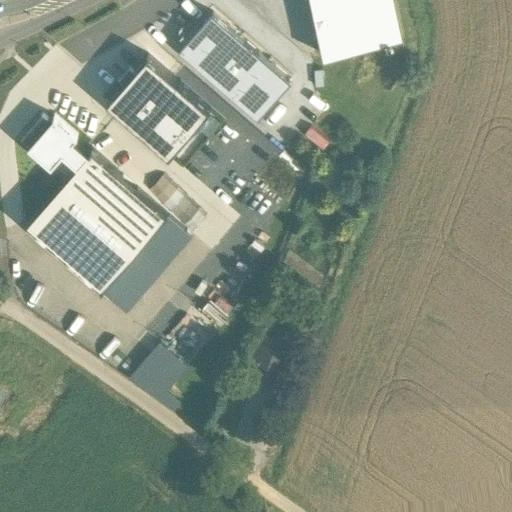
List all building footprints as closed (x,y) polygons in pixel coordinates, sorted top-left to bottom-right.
[(393,0),(310,0),(322,54),(401,38),(393,0)] [(290,80),(212,11),(179,48),(257,117),(290,80)] [(209,107),(147,54),(107,102),(170,154),(209,107)] [(63,153),(77,164),(87,152),(73,140),(76,136),(46,110),(22,139),(52,165),(63,153)] [(91,148),(87,152),(77,164),(25,225),(101,290),(167,214),(91,148)] [(289,341),(267,333),(252,370),(275,379),(289,341)] [(161,339),(131,374),(173,410),(183,398),(170,387),(190,363),(161,339)]
